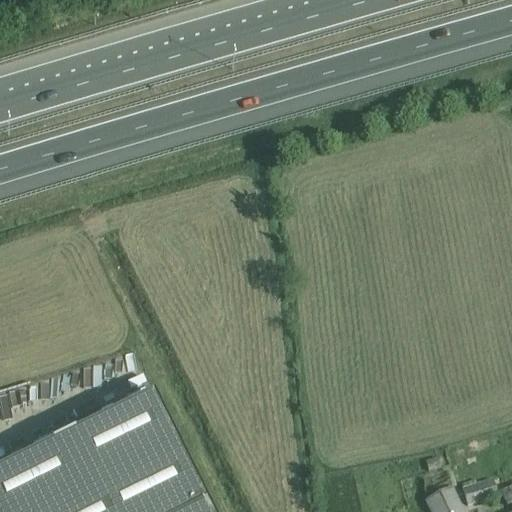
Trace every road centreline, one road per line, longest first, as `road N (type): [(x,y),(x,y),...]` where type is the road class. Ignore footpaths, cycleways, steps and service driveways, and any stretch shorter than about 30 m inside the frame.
road 1 (motorway): [(0,170),(511,19)]
road 2 (motorway): [(379,0),(0,108)]
